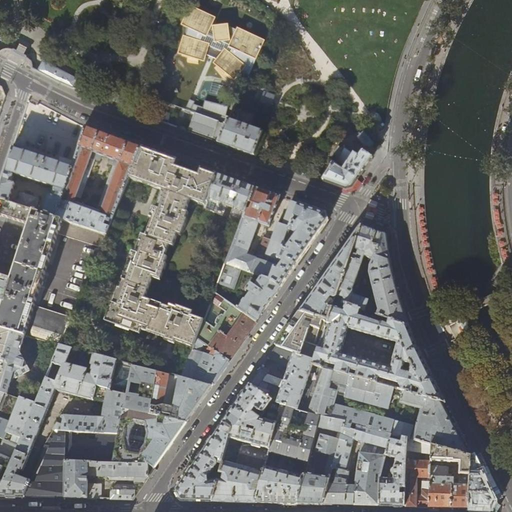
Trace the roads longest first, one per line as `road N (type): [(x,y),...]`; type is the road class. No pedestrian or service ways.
road 1 (residential): [(26,83),(81,112),(356,205),(143,511)]
road 2 (residential): [(511,493),(408,261),(402,139),(416,66),(446,0)]
